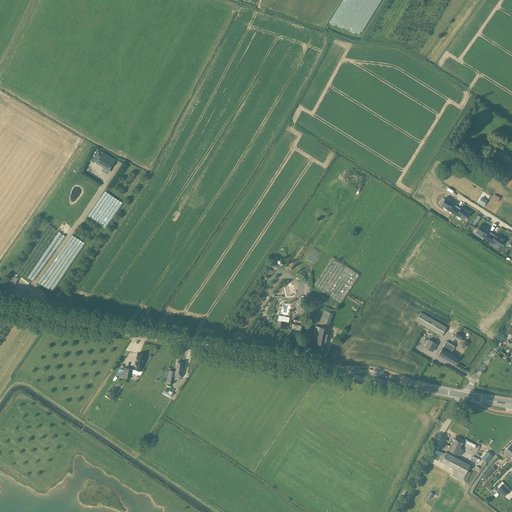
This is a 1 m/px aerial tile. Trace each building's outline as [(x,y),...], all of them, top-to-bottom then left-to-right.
[(103,152),(96,163),(108,170),(115,159),(103,152)] [(500,198),(494,194),(491,198),(497,202),(500,198)] [(442,205),(450,210),(455,203),(446,197),(442,205)] [(457,215),(465,220),(470,213),(462,207),(457,215)] [(56,224),(52,230),(56,233),(60,227),(56,224)] [(484,237),(489,229),(480,224),(476,231),(484,237)] [(492,242),(500,247),(505,240),(496,234),(492,242)] [(332,257),(314,285),(341,302),(359,275),(332,257)] [(269,268),(265,273),(270,276),(274,271),(269,268)] [(15,282),(17,278),(15,276),(12,280),(11,279),(10,281),(11,282),(9,285),(11,286),(9,288),(11,289),(15,283),(15,282)] [(323,301),(319,299),(316,297),(313,301),(320,306),(323,301)] [(324,310),(320,321),(329,325),(334,310),(336,311),(337,308),(327,304),(326,307),(325,307),(324,310)] [(447,327),(421,312),(416,321),(442,336),(447,327)] [(291,326),(290,332),(301,334),(302,328),(301,328),(301,326),(302,326),(303,321),(302,321),(302,320),(301,320),(301,321),(294,319),(293,319),(292,319),(291,324),(289,324),(290,323),(282,321),(280,328),(288,329),(289,326),(291,326)] [(315,326),(314,336),(318,337),(316,343),(325,345),(328,328),(315,326)] [(453,338),(455,339),(460,342),(463,337),(456,333),(453,338)] [(429,339),(425,347),(432,351),(437,344),(429,339)] [(446,341),(438,355),(453,365),(458,357),(451,352),(455,346),(446,341)] [(135,364),(137,365),(136,370),(140,371),(141,366),(142,366),(144,355),(143,355),(143,354),(141,353),(140,354),(137,353),(135,364)] [(174,384),(175,376),(181,378),(184,363),(178,361),(176,372),(171,371),(169,370),(167,382),(174,384)] [(124,367),(122,377),(130,379),(133,369),(124,367)] [(165,388),(163,393),(169,397),(172,393),(165,388)] [(449,450),(460,456),(463,449),(460,448),(463,440),(456,436),(454,441),(449,450)] [(511,442),(503,451),(509,457),(511,454),(511,442)] [(446,451),(441,462),(455,470),(452,476),(462,481),(466,473),(470,464),(446,451)] [(487,451),(481,458),(487,462),(493,455),(487,451)] [(483,475),(487,479),(495,469),(492,466),(483,475)] [(505,495),(510,491),(502,483),(498,488),(505,495)]
